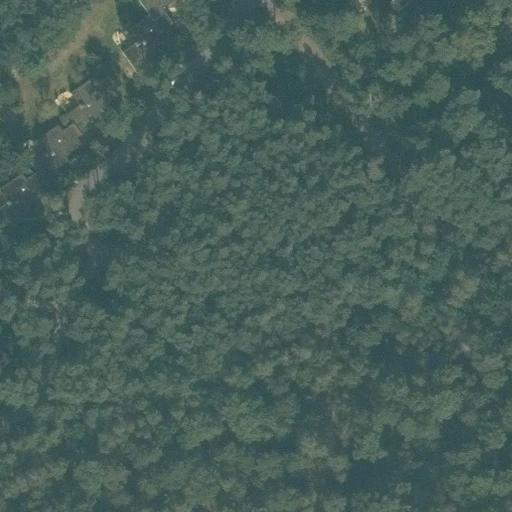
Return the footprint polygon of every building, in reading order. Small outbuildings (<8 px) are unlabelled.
[(138,0),(137,1),(147,16),(153,24),(166,15),(162,9),(174,0),(138,0)] [(153,24),(147,16),(124,32),(133,45),(122,53),(136,73),(148,65),(145,61),(160,51),(157,46),(173,35),(168,28),(173,24),(166,15),(153,24)] [(65,116),(71,125),(80,137),(93,128),(90,124),(104,115),(101,111),(118,99),(112,91),(117,87),(109,75),(97,83),(93,77),(69,94),(78,107),(65,116)] [(29,164),(35,173),(44,186),(57,177),(54,172),(68,163),(65,158),(79,148),(74,141),(80,137),(71,125),(61,131),(58,126),(33,143),(42,155),(29,164)] [(34,193),(44,186),(35,173),(25,180),(22,175),(0,189),(0,195),(6,204),(0,207),(0,221),(8,233),(20,226),(17,222),(32,212),(29,207),(39,200),(34,193)] [(0,373),(11,359),(0,349),(0,373)]
